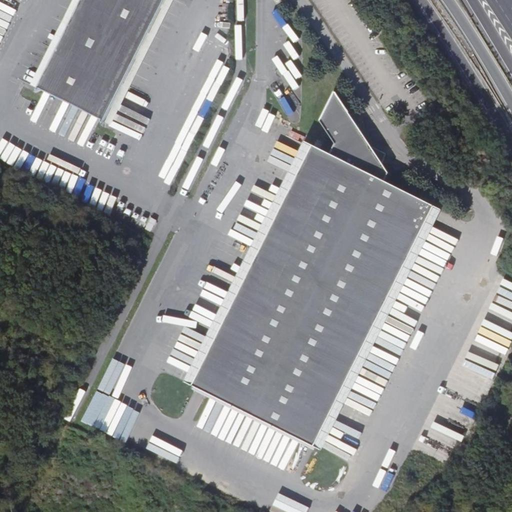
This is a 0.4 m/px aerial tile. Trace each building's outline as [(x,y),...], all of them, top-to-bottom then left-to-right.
[(38,89),(51,63),(82,0),(75,0),(32,86),(38,89)] [(82,0),(51,63),(118,97),(166,0),(82,0)] [(175,0),(166,0),(118,97),(105,122),(113,125),(175,0)] [(51,63),(38,89),(37,92),(42,91),(101,120),(104,126),(105,122),(118,97),(51,63)] [(358,136),(354,129),(346,118),(331,95),(317,125),(332,149),(327,159),(309,150),(189,389),(311,451),(381,312),(432,212),(381,187),(386,178),(378,166),(382,158),(376,154),(355,143),(358,136)] [(360,126),(353,114),(346,118),(354,129),(360,126)] [(189,389),(309,150),(304,148),(184,386),(189,389)] [(316,453),(386,315),(381,312),(311,451),(316,453)] [(104,395),(91,425),(107,432),(120,401),(104,395)]
